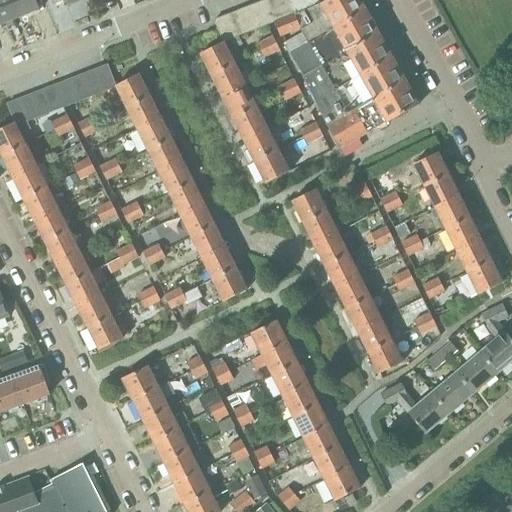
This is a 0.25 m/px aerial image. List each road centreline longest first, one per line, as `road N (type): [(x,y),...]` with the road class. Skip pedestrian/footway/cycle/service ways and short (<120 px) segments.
road 1 (residential): [(106,432),(0,218)]
road 2 (residential): [(0,77),(202,0)]
road 3 (residential): [(483,171),(399,0)]
road 4 (residential): [(383,511),(511,406)]
